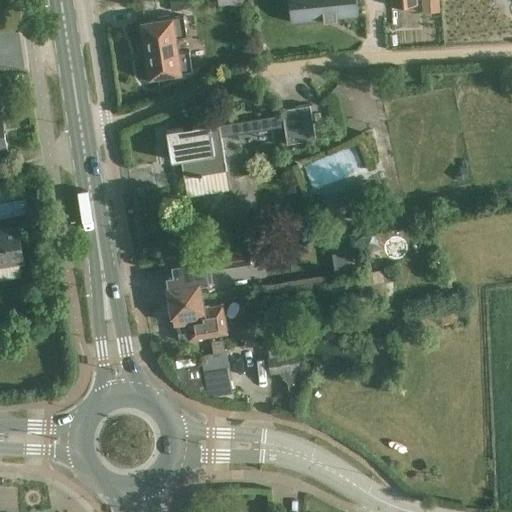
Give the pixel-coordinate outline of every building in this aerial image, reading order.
[(192,0),(169,0),(171,13),(194,10),(192,0)] [(358,16),(356,0),(290,0),(293,23),(358,16)] [(438,0),(421,0),(422,13),(439,12),(438,0)] [(151,78),(192,71),(189,50),(178,52),(176,37),(187,36),(184,16),(142,23),(143,27),(141,27),(142,38),(145,37),(148,63),(146,64),(148,74),(150,74),(151,78)] [(310,106),(282,110),(284,118),(285,126),(288,144),(316,140),(310,106)] [(0,152),(8,151),(2,114),(0,114),(0,152)] [(210,124),(167,131),(172,161),(182,160),(185,178),(226,172),(221,137),(285,126),(284,118),(219,128),(211,130),(210,124)] [(471,173),(460,166),(454,177),(464,183),(471,173)] [(226,172),(185,178),(188,197),(229,190),(226,172)] [(374,195),(368,179),(321,197),(328,214),(374,195)] [(26,183),(0,184),(0,202),(1,215),(28,213),(26,183)] [(343,224),(355,225),(355,217),(343,216),(343,224)] [(0,266),(24,264),(19,227),(0,229),(0,266)] [(330,238),(332,256),(352,254),(349,235),(330,238)] [(396,235),(381,239),(386,256),(400,252),(396,235)] [(213,269),(251,262),(249,248),(211,255),(213,269)] [(207,281),(207,282),(213,281),(209,256),(170,262),(171,273),(167,273),(168,279),(169,286),(167,287),(169,301),(202,296),(200,282),(207,281)] [(356,287),(384,282),(392,281),(390,269),(358,275),(353,276),(356,287)] [(400,315),(465,305),(460,273),(395,284),(400,315)] [(225,314),(223,304),(204,307),(202,296),(169,301),(172,317),(174,317),(175,324),(178,324),(181,341),(229,334),(225,314)] [(206,384),(231,380),(226,351),(200,355),(206,384)] [(298,352),(267,357),(271,373),(278,372),(288,383),(289,393),(303,391),(299,368),(300,368),(298,352)]
